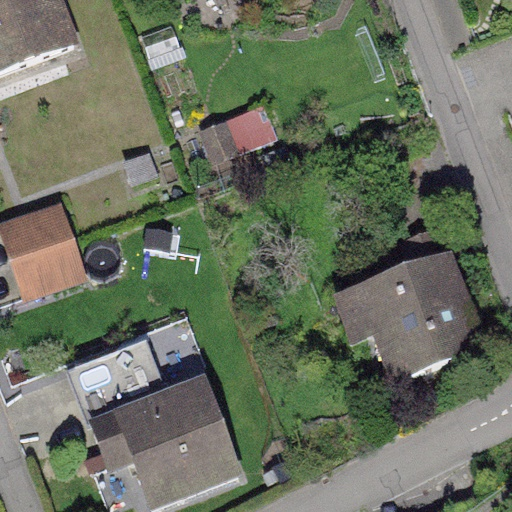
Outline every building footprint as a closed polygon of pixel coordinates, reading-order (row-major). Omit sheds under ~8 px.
[(54,0),(0,0),(0,76),(73,50),(54,0)] [(211,136),(223,168),(287,143),(274,111),(211,136)] [(69,209),(0,231),(0,255),(18,310),(94,284),(69,209)] [(417,280),(343,309),(357,347),(380,338),(399,386),(483,354),(439,238),(406,251),(417,280)] [(167,391),(150,349),(75,378),(91,421),(167,391)] [(206,391),(96,435),(112,475),(135,466),(153,511),(158,511),(242,479),(206,391)]
